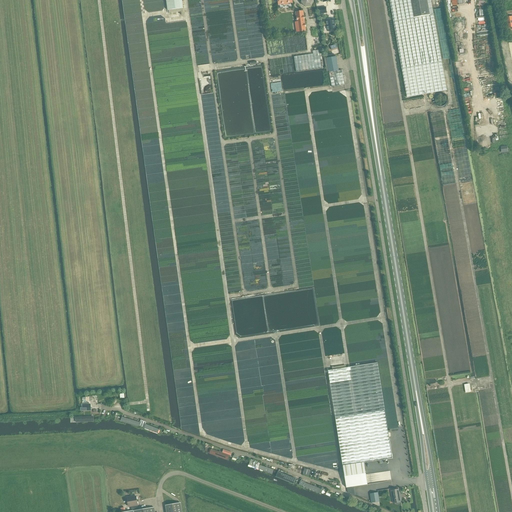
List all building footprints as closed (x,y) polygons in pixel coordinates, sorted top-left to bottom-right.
[(182,0),(165,0),(167,10),(168,10),(183,8),(182,0)] [(413,18),(410,0),(389,0),(393,21),(406,97),(446,90),(433,14),(429,15),(413,18)] [(426,0),(410,0),(413,18),(429,15),(426,0)] [(299,32),(306,31),(304,19),(304,17),(303,11),(295,12),(297,22),(299,32)] [(323,22),(324,27),(327,27),(328,31),(336,30),(334,20),(326,22),(323,22)] [(312,51),(313,53),(313,54),(294,57),(296,72),(321,68),(319,50),(312,51)] [(326,59),(329,72),(339,71),(336,57),(326,59)] [(332,87),(344,85),(342,70),(339,71),(329,72),(332,87)] [(447,100),(447,99),(446,98),(445,96),(443,95),(442,94),(441,94),(440,94),(439,94),(438,95),(437,96),(436,96),(436,97),(435,99),(435,100),(435,102),(436,103),(436,104),(437,104),(438,105),(440,106),(442,106),(443,105),(445,104),(446,103),(446,102),(446,101),(447,100)] [(377,362),(328,370),(346,488),(367,485),(367,484),(366,475),(364,463),(380,460),(383,460),(392,458),(388,430),(377,362)] [(136,425),(137,422),(119,416),(119,420),(136,425)] [(213,450),(212,454),(229,460),(231,456),(213,450)] [(273,474),(274,471),(261,465),(260,469),(273,474)] [(297,483),(299,480),(283,474),(281,477),(297,483)] [(322,490),(305,482),(303,487),(321,494),(322,490)] [(391,491),(393,503),(395,503),(395,504),(396,504),(397,505),(398,505),(398,504),(399,504),(400,503),(400,502),(398,489),(391,491)] [(379,502),(377,502),(376,493),(370,494),(371,503),(379,506),(379,502)] [(127,511),(154,511),(154,507),(136,510),(136,507),(135,506),(137,505),(136,496),(127,498),(128,507),(131,506),(132,511),(127,511)] [(181,511),(180,503),(165,506),(166,511),(181,511)]
